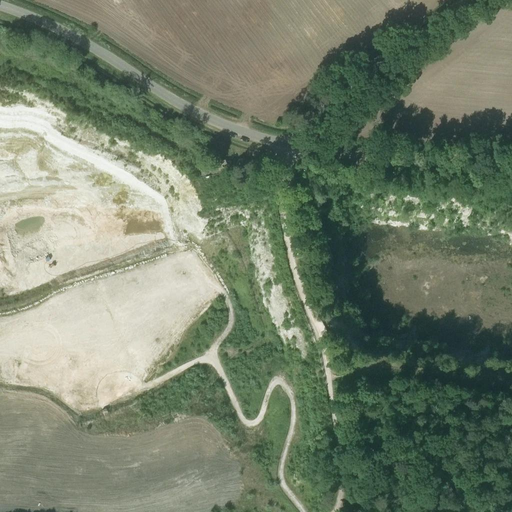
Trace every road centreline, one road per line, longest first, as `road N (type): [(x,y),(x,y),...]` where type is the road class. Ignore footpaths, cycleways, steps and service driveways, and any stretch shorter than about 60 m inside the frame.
road 1 (tertiary): [(290,146),(206,118),(40,19),(0,4)]
road 2 (unclassified): [(290,146),(464,0)]
road 3 (tertiary): [(511,172),(290,146)]
